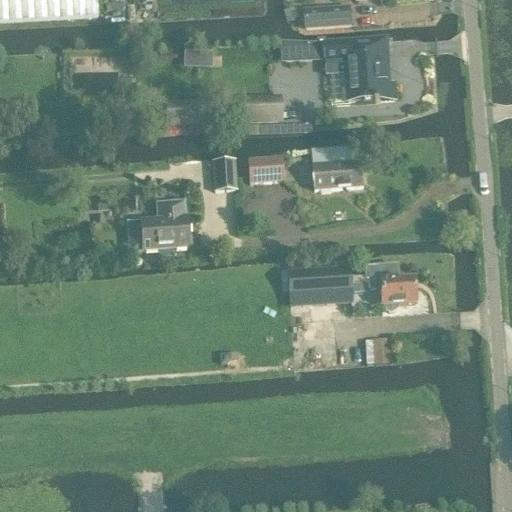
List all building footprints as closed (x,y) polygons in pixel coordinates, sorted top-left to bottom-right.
[(0,0),(0,24),(97,20),(96,0),(0,0)] [(349,11),(305,14),(306,31),(306,33),(308,33),(351,31),(349,11)] [(389,87),(388,72),(386,46),(325,48),(327,79),(347,78),(349,106),(376,105),(376,107),(381,106),(381,105),(395,104),(394,87),(389,87)] [(281,99),(241,100),(242,128),(282,127),(281,99)] [(208,103),(164,105),(164,130),(209,128),(208,103)] [(352,151),(312,154),(315,195),(363,191),(361,167),(353,168),(352,151)] [(282,186),(280,162),(247,164),(249,188),(282,186)] [(234,165),(211,166),(213,196),(236,194),(234,165)] [(141,236),(128,237),(129,256),(142,255),(157,254),(157,261),(171,260),(170,253),(187,252),(185,222),(184,222),(183,206),(160,208),(161,224),(140,225),(141,236)] [(334,263),(334,270),(348,269),(348,262),(334,263)] [(364,282),(349,283),(350,296),(379,294),(380,310),(382,310),(384,314),(388,316),(393,316),(396,313),(397,309),(415,308),(413,283),(396,284),(395,268),(363,270),(364,282)] [(287,274),(289,301),(350,296),(349,283),(348,269),(334,270),(287,274)] [(375,367),(389,366),(387,343),(373,344),(375,367)]
